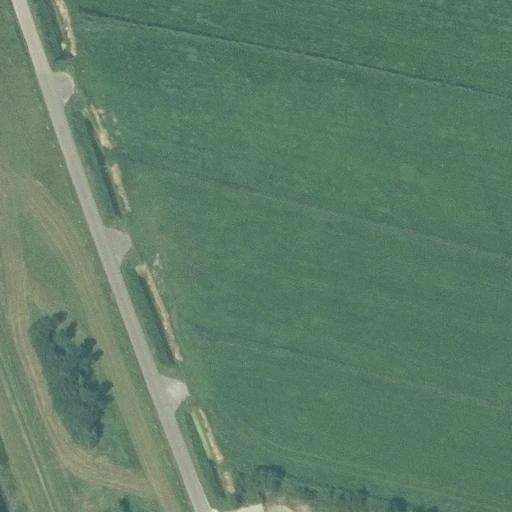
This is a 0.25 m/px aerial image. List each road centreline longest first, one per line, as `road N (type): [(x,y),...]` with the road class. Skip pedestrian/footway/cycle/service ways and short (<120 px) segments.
road 1 (unclassified): [(205,511),(15,0)]
road 2 (track): [(0,345),(63,511)]
